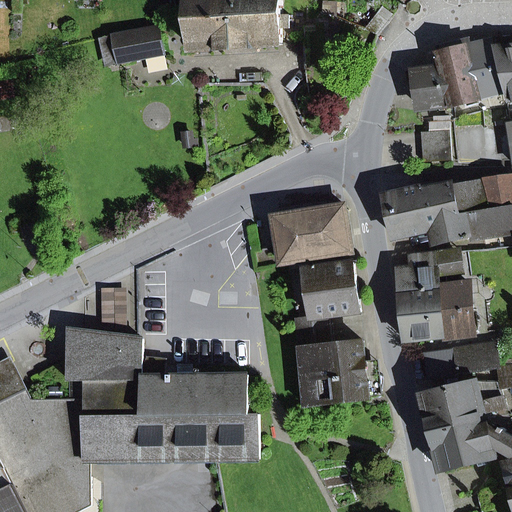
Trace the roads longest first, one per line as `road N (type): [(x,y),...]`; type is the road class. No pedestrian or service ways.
road 1 (residential): [(0,317),(311,162),(366,156)]
road 2 (residential): [(366,156),(395,358),(433,511)]
road 3 (residential): [(447,22),(395,57),(375,102),(366,156)]
